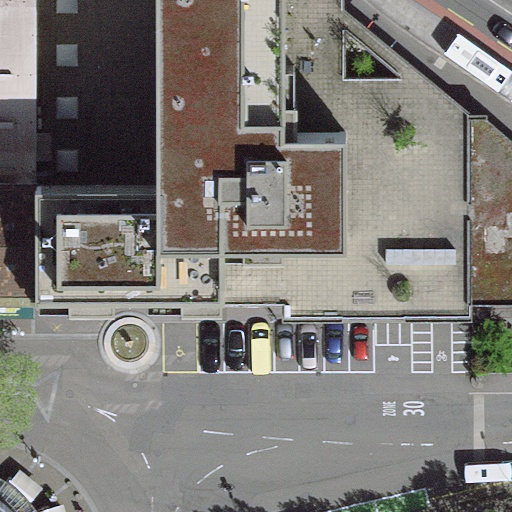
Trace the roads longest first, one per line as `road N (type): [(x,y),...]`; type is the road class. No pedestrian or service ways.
road 1 (residential): [(203,477),(229,459),(294,441),(511,435)]
road 2 (residential): [(203,477),(62,384),(0,363)]
